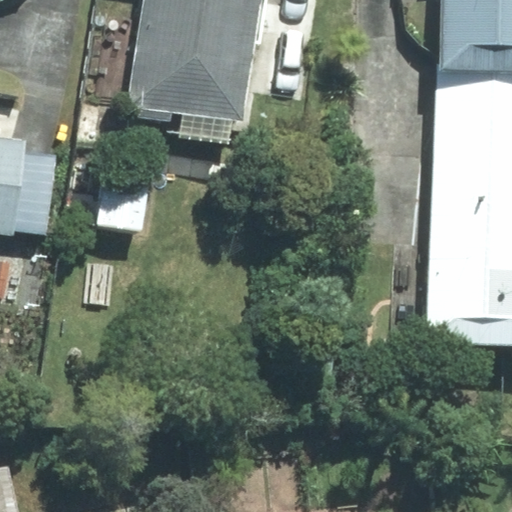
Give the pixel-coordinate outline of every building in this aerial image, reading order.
[(229,124),(247,0),(135,0),(120,108),(131,108),(128,120),(161,125),(163,113),(229,124)] [(511,0),(435,0),(433,61),(511,64),(511,0)] [(511,340),(511,64),(433,61),(422,337),(511,340)] [(12,140),(0,138),(0,233),(1,233),(12,140)] [(90,228),(134,234),(141,180),(97,174),(90,228)] [(0,511),(33,511),(24,471),(0,475),(0,511)]
